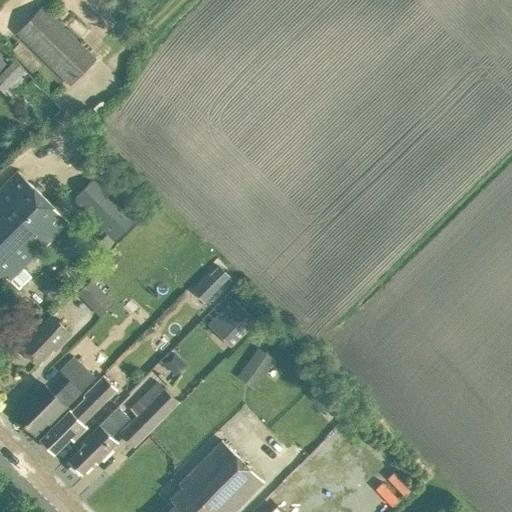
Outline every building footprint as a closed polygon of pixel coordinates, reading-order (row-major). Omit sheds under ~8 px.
[(16,36),(66,83),(93,56),(44,7),(16,36)] [(32,73),(41,64),(19,42),(10,52),(32,73)] [(0,86),(7,94),(27,74),(14,61),(0,74),(0,86)] [(22,268),(68,222),(17,171),(0,188),(0,281),(5,277),(9,281),(18,290),(31,277),(22,268)] [(137,219),(94,177),(72,199),(114,242),(137,219)] [(203,302),(220,285),(210,275),(193,292),(203,302)] [(100,316),(114,302),(91,280),(77,293),(100,316)] [(231,346),(256,320),(233,298),(208,324),(222,338),(231,346)] [(71,334),(52,315),(20,348),(37,364),(53,348),(55,350),(68,337),(71,334)] [(258,348),(243,369),(260,381),(275,360),(258,348)] [(175,376),(186,365),(174,353),(163,363),(175,376)] [(60,391),(71,402),(94,378),(73,357),(59,371),(70,381),(60,391)] [(71,412),(69,410),(40,439),(54,453),(70,437),(73,441),(86,428),(83,424),(117,390),(103,376),(82,397),(84,398),(71,412)] [(134,447),(178,402),(157,382),(131,408),(137,414),(119,432),(134,447)] [(54,395),(44,386),(34,396),(15,415),(34,433),(46,422),(49,424),(66,407),(54,395)] [(82,441),(85,444),(69,460),(71,462),(70,465),(76,472),(80,471),(82,473),(95,460),(98,463),(119,443),(100,423),(82,441)] [(167,499),(174,506),(167,511),(231,511),(262,482),(219,439),(175,483),(179,487),(167,499)] [(387,479),(404,496),(411,489),(394,472),(387,479)] [(375,489),(391,506),(398,500),(382,482),(375,489)] [(385,500),(379,506),(384,511),(386,511),(391,507),(385,500)]
